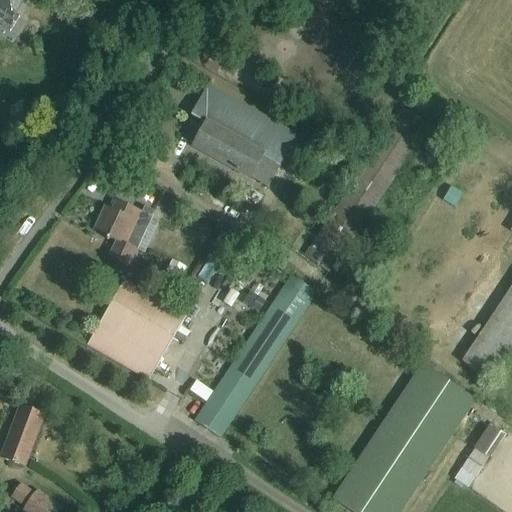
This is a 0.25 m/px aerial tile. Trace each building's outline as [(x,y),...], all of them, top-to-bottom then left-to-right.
[(0,0),(0,10),(13,18),(24,0),(0,0)] [(363,72),(379,53),(367,43),(351,62),(363,72)] [(195,145),(265,187),(295,137),(209,86),(191,117),(206,126),(195,145)] [(330,274),(429,128),(402,109),(303,256),(330,274)] [(409,169),(425,180),(447,147),(431,136),(409,169)] [(443,199),(456,209),(468,193),(455,183),(443,199)] [(97,235),(113,243),(106,259),(125,269),(150,221),(115,202),(111,211),(109,211),(97,235)] [(511,232),(511,281),(459,361),(488,380),(511,342),(511,228),(510,232),(511,232)] [(207,283),(219,265),(210,259),(199,277),(207,283)] [(197,418),(194,422),(220,440),(317,295),(289,277),(197,418)] [(83,345),(144,383),(181,320),(120,283),(83,345)] [(333,501),(349,511),(400,511),(475,399),(422,365),(333,501)] [(477,411),(496,423),(501,415),(482,403),(477,411)] [(42,415),(19,407),(2,458),(24,466),(42,415)] [(474,451),(461,471),(475,480),(488,460),(474,451)] [(25,511),(27,511),(60,511),(72,496),(47,479),(25,511)]
